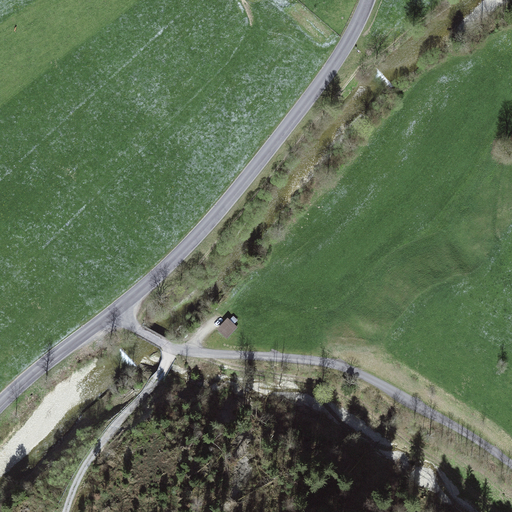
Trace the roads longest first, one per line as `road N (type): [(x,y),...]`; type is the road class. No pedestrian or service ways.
road 1 (tertiary): [(0,403),(139,291),(209,222),(330,68),(367,0)]
road 2 (track): [(511,464),(341,365),(172,347)]
road 3 (track): [(62,511),(81,472),(157,379),(172,347)]
